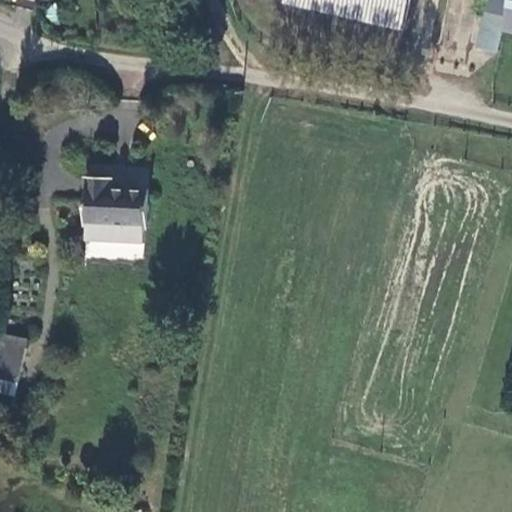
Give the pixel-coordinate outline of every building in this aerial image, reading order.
[(411,0),(285,0),(285,3),(405,29),(411,0)] [(508,25),(511,5),(511,0),(493,0),(482,54),(501,58),(508,25)] [(83,169),(82,216),(83,218),(83,230),(145,232),(145,219),(149,219),(151,179),(112,177),(112,170),(83,169)] [(0,378),(20,382),(29,338),(0,332),(0,378)] [(0,394),(17,397),(20,382),(0,378),(0,394)]
